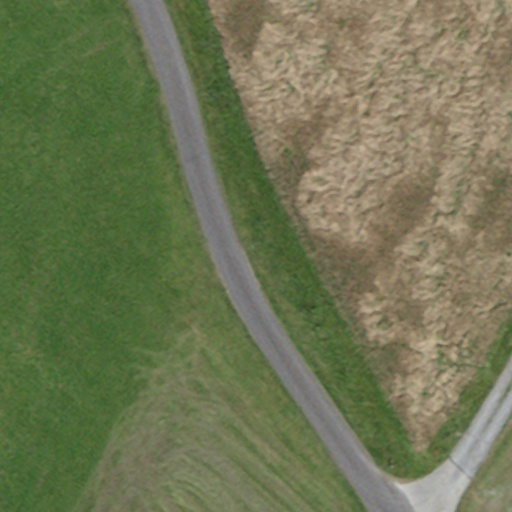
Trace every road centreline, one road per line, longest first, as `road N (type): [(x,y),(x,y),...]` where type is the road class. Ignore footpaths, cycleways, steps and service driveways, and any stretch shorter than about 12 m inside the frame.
road 1 (unclassified): [(388,511),(237,278),(144,0)]
road 2 (track): [(433,511),(511,374)]
